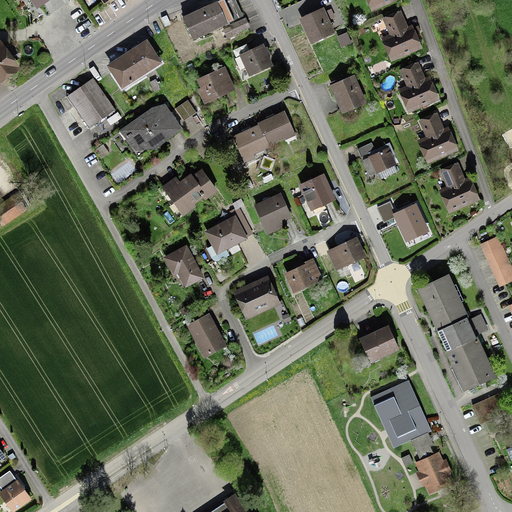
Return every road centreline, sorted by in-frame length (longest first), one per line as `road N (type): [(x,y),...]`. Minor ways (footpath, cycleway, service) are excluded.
road 1 (residential): [(392,281),(45,511)]
road 2 (residential): [(392,281),(261,0)]
road 3 (residential): [(493,511),(392,281)]
road 4 (unknown): [(363,218),(257,267),(225,295),(226,317),(254,373)]
road 5 (residential): [(494,210),(415,0)]
road 6 (primary): [(160,0),(34,87)]
road 7 (residential): [(34,87),(103,206)]
road 8 (residential): [(494,210),(392,281)]
